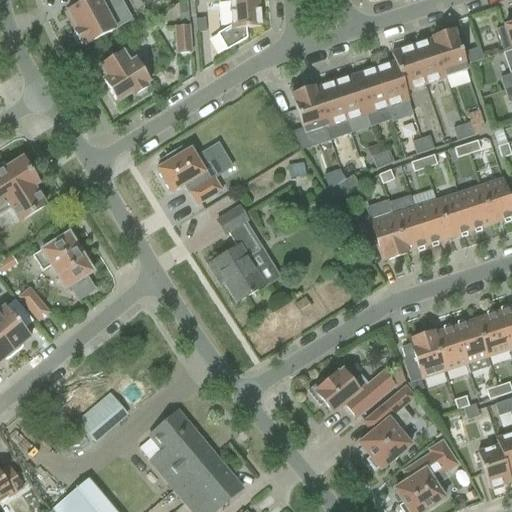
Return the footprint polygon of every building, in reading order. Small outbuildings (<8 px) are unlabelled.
[(76,0),(79,5),(65,13),(75,31),(72,32),(73,34),(72,38),(75,44),(79,45),(80,47),(83,46),(84,47),(115,31),(107,16),(124,7),(119,0),(76,0)] [(258,11),(256,0),(228,0),(231,27),(216,36),(225,52),(246,40),(245,30),(259,29),(259,27),(260,27),(259,11),(258,11)] [(205,33),(204,20),(195,21),(196,34),(205,33)] [(511,25),(495,31),(502,54),(511,50),(511,25)] [(189,27),(173,29),(175,55),(191,54),(189,27)] [(431,39),(431,41),(444,79),(466,72),(464,66),(464,65),(456,40),(455,40),(452,31),(431,39)] [(444,79),(431,41),(411,48),(423,86),(444,79)] [(423,86),(411,48),(390,55),(394,64),(393,64),(406,102),(407,102),(404,92),(423,86)] [(469,65),(482,61),(478,49),(465,54),(469,65)] [(511,50),(502,54),(510,76),(499,80),(503,92),(511,89),(511,50)] [(122,53),(98,68),(105,79),(102,81),(116,105),(131,95),(132,98),(134,97),(138,98),(144,94),(145,90),(149,84),(134,61),(128,64),(122,53)] [(406,102),(393,64),(373,71),(385,109),(406,102)] [(385,109),(373,71),(352,78),(365,116),(385,109)] [(365,116),(352,78),(332,85),(344,123),(365,116)] [(344,123),(332,85),(313,91),(312,88),(310,89),(324,129),(344,123)] [(324,129),(310,89),(290,96),(293,105),(292,105),(301,130),(303,136),(324,129)] [(511,89),(503,92),(507,105),(511,103),(511,89)] [(469,126),(461,128),(465,140),(473,137),(469,126)] [(465,140),(461,128),(452,131),(456,143),(465,140)] [(420,142),(424,153),(432,151),(428,139),(420,142)] [(424,153),(420,142),(411,145),(415,156),(424,153)] [(476,143),(464,146),(468,156),(479,152),(476,143)] [(506,145),(496,148),(500,160),(510,157),(506,145)] [(468,156),(464,146),(453,150),(456,160),(468,156)] [(162,167),(155,171),(169,195),(184,186),(188,193),(187,194),(196,208),(221,192),(213,180),(218,176),(204,153),(194,159),(189,150),(182,155),(180,150),(174,153),(174,152),(164,158),(164,159),(159,162),(162,167)] [(379,156),(384,167),(392,164),(388,153),(379,156)] [(384,167),(379,156),(371,160),(376,171),(384,167)] [(433,157),(421,161),(424,170),(436,166),(433,157)] [(0,208),(7,205),(19,223),(44,208),(32,189),(37,186),(30,174),(21,161),(5,171),(2,166),(0,166),(0,208)] [(424,170),(421,161),(410,164),(413,174),(424,170)] [(303,167),(287,170),(289,180),(305,177),(303,167)] [(393,181),(389,172),(377,177),(381,186),(393,181)] [(352,177),(344,182),(351,193),(359,188),(352,177)] [(511,215),(501,181),(478,189),(491,226),(511,218),(511,215)] [(351,193),(344,182),(337,187),(344,198),(351,193)] [(491,226),(478,189),(457,196),(469,233),(491,226)] [(469,233),(457,196),(435,203),(447,240),(469,233)] [(369,225),(358,229),(365,251),(376,247),(382,262),(384,261),(384,263),(404,256),(392,218),(387,203),(371,208),(366,217),(369,225)] [(447,240),(435,203),(413,210),(426,248),(447,240)] [(236,248),(211,263),(236,304),(253,293),(263,287),(277,279),(260,251),(243,224),(246,222),(238,208),(216,222),(224,236),(227,234),(236,248)] [(426,248),(413,210),(392,218),(404,256),(405,256),(405,254),(426,248)] [(49,268),(64,291),(69,288),(78,301),(93,291),(85,278),(92,274),(67,235),(39,252),(40,253),(31,258),(41,273),(49,268)] [(17,299),(37,323),(48,314),(35,299),(34,300),(30,299),(25,293),(17,299)] [(0,304),(0,303),(0,338),(14,356),(21,350),(22,345),(29,339),(22,331),(32,323),(14,301),(4,309),(0,304)] [(511,350),(511,309),(496,314),(508,352),(511,350)] [(508,352),(496,314),(474,322),(486,359),(508,352)] [(486,359),(474,322),(452,329),(465,366),(486,359)] [(465,366),(452,329),(432,336),(431,334),(430,335),(443,373),(465,366)] [(404,362),(402,362),(409,384),(406,385),(413,394),(422,391),(419,381),(443,373),(430,335),(411,341),(411,342),(408,343),(409,346),(400,349),(404,362)] [(14,356),(0,338),(0,363),(3,361),(7,362),(14,356)] [(306,393),(319,407),(322,405),(331,416),(343,406),(355,420),(393,388),(382,374),(366,387),(359,379),(351,385),(341,372),(337,376),(336,374),(324,384),(321,381),(306,393)] [(508,384),(496,388),(499,398),(511,394),(508,384)] [(499,398),(496,388),(485,392),(488,402),(499,398)] [(404,389),(362,424),(371,434),(357,445),(368,458),(364,461),(374,473),(378,470),(379,472),(409,447),(398,433),(411,422),(401,409),(413,400),(404,389)] [(464,399),(453,402),(456,412),(468,408),(464,399)] [(509,414),(505,402),(494,406),(497,418),(509,414)] [(421,404),(413,410),(420,418),(427,412),(421,404)] [(474,406),(462,410),(466,422),(478,418),(474,406)] [(105,435),(86,413),(75,422),(94,444),(105,435)] [(215,511),(241,491),(213,458),(176,413),(148,437),(161,452),(148,463),(188,511),(215,511)] [(511,435),(494,441),(496,448),(498,447),(508,477),(511,475),(511,435)] [(407,482),(393,491),(402,506),(398,508),(400,511),(425,511),(443,501),(428,478),(440,470),(443,475),(455,467),(441,444),(428,452),(430,456),(402,474),(407,482)] [(498,447),(496,448),(476,455),(488,490),(491,489),(492,492),(500,489),(499,487),(510,483),(508,477),(498,447)] [(0,503),(22,490),(8,468),(0,473),(0,503)] [(107,511),(84,484),(52,511),(107,511)]
